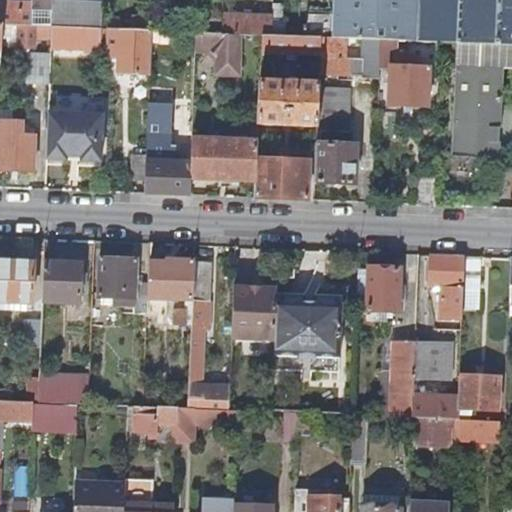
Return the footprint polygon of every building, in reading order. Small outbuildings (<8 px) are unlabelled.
[(0,25),(1,25),(18,26),(51,28),(52,2),(52,0),(31,0),(31,4),(0,3),(0,25)] [(349,40),(362,41),(380,41),(416,43),(418,0),(332,0),(333,14),(332,39),(338,40),(342,40),(349,40)] [(457,44),(511,46),(511,0),(418,0),(416,43),(440,44),(457,44)] [(52,2),(51,28),(95,29),(102,30),(103,4),(52,2)] [(302,26),(301,38),(320,39),(332,39),(333,14),(306,13),(306,26),(302,26)] [(199,34),(221,35),(222,15),(200,14),(199,34)] [(221,35),(239,35),(261,36),(271,37),(271,17),(222,15),(221,35)] [(132,18),(132,31),(151,32),(152,19),(132,18)] [(51,37),(51,28),(18,26),(17,47),(35,48),(35,37),(51,37)] [(51,28),(51,37),(50,49),(95,50),(95,29),(51,28)] [(151,48),(151,32),(132,31),(119,30),(118,46),(151,48)] [(238,77),(239,35),(221,35),(199,34),(196,34),(195,52),(209,52),(217,58),(216,76),(238,77)] [(320,56),(320,39),(301,38),(271,37),(261,36),(261,54),(320,56)] [(338,60),(338,40),(332,39),(320,39),(320,56),(319,75),(361,77),(361,80),(378,81),(379,68),(379,53),(380,41),(362,41),(361,61),(338,60)] [(511,70),(511,46),(457,44),(456,68),(501,70),(511,70)] [(118,46),(117,74),(150,75),(151,48),(118,46)] [(389,53),(379,53),(379,68),(390,68),(388,107),(428,108),(430,69),(407,69),(408,63),(389,62),(389,53)] [(25,89),(49,90),(50,55),(27,54),(25,89)] [(453,158),(498,160),(501,70),(456,68),(453,158)] [(258,125),(317,127),(319,89),(319,86),(296,86),(296,80),(290,80),(290,85),(259,84),(258,125)] [(349,90),(319,89),(317,127),(317,132),(347,133),(349,90)] [(148,106),(146,158),(145,182),(145,195),(191,196),(191,180),(255,183),(256,161),(258,130),(247,130),(246,143),(191,141),(190,166),(174,166),(175,149),(152,148),(153,129),(170,129),(171,107),(148,106)] [(103,115),(48,113),(46,160),(66,161),(66,157),(81,158),(81,162),(101,163),(103,115)] [(23,122),(0,121),(0,171),(33,173),(34,136),(22,136),(23,122)] [(356,147),(317,145),(316,184),(355,186),(356,147)] [(133,182),(145,182),(146,158),(134,158),(133,182)] [(255,183),(255,199),(307,201),(309,163),(256,161),(255,183)] [(418,176),(417,206),(434,206),(435,177),(418,176)] [(440,321),(462,322),(464,257),(430,256),(429,289),(442,289),(440,321)] [(481,258),(467,258),(465,307),(479,308),(481,258)] [(124,306),(124,313),(147,314),(147,300),(135,300),(136,284),(137,261),(100,259),(98,298),(113,299),(113,305),(124,306)] [(164,265),(149,264),(148,285),(147,299),(184,300),(184,310),(173,309),(173,324),(191,325),(192,301),(194,263),(164,261),(164,265)] [(33,263),(0,262),(0,303),(32,305),(33,263)] [(211,263),(194,263),(192,301),(209,302),(211,263)] [(82,265),(44,264),(42,303),(80,304),(82,265)] [(402,270),(369,269),(367,312),(400,313),(402,270)] [(147,300),(147,299),(148,285),(136,284),(135,300),(147,300)] [(231,341),(275,343),(277,306),(277,290),(233,288),(231,341)] [(277,306),(275,343),(275,352),(337,354),(339,308),(277,306)] [(25,347),(40,347),(42,321),(26,320),(25,347)] [(188,409),(192,410),(196,410),(203,410),(203,400),(229,401),(229,386),(203,385),(204,338),(190,338),(188,409)] [(391,418),(413,419),(414,397),(414,380),(416,344),(394,343),(391,418)] [(452,344),(416,343),(416,344),(414,380),(451,382),(452,344)] [(89,377),(39,375),(39,380),(38,403),(39,403),(78,405),(88,405),(89,377)] [(500,380),(460,378),(459,399),(458,410),(471,410),(498,412),(500,380)] [(32,403),(38,403),(39,380),(27,379),(26,403),(32,403)] [(413,419),(452,420),(458,420),(458,415),(458,410),(459,399),(414,397),(413,419)] [(0,511),(0,477),(0,471),(0,470),(0,450),(1,450),(2,420),(32,422),(32,403),(26,403),(0,401),(0,511)] [(77,428),(78,405),(39,403),(39,414),(61,415),(61,428),(77,428)] [(177,425),(178,409),(158,408),(158,416),(133,415),(132,431),(157,432),(158,424),(177,425)] [(177,425),(176,443),(194,444),(195,425),(196,410),(192,410),(188,409),(178,409),(177,425)] [(196,410),(195,425),(237,427),(237,411),(203,410),(196,410)] [(252,412),(237,411),(237,427),(237,431),(251,431),(252,412)] [(297,436),(297,429),(297,414),(285,413),(284,439),(296,439),(297,436)] [(309,429),(309,414),(297,414),(297,429),(309,429)] [(366,466),(368,417),(353,416),(351,465),(366,466)] [(452,437),(452,420),(413,419),(412,446),(451,447),(452,437)] [(501,439),(502,422),(458,420),(452,420),(452,437),(501,439)] [(125,480),(125,486),(124,504),(151,505),(152,481),(125,480)] [(75,484),(74,504),(73,511),(123,511),(124,504),(125,486),(75,484)] [(349,511),(349,505),(337,505),(337,501),(331,501),(326,493),(321,493),(315,500),(308,499),(307,511),(349,511)] [(364,499),(364,510),(399,511),(400,500),(364,499)] [(448,511),(449,504),(409,502),(409,511),(448,511)]
